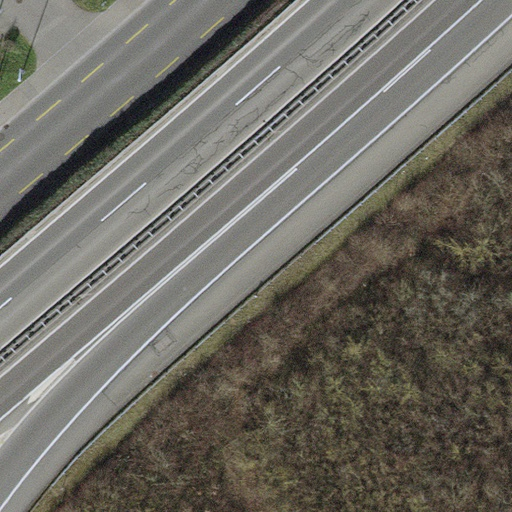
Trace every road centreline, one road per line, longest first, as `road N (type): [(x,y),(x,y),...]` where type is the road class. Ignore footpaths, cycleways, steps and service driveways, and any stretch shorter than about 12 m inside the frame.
road 1 (trunk): [(359,0),(0,312)]
road 2 (trunk): [(206,225),(460,0)]
road 3 (trunk): [(0,483),(206,225)]
road 4 (primary): [(216,0),(0,187)]
road 5 (trunk): [(0,405),(206,225)]
